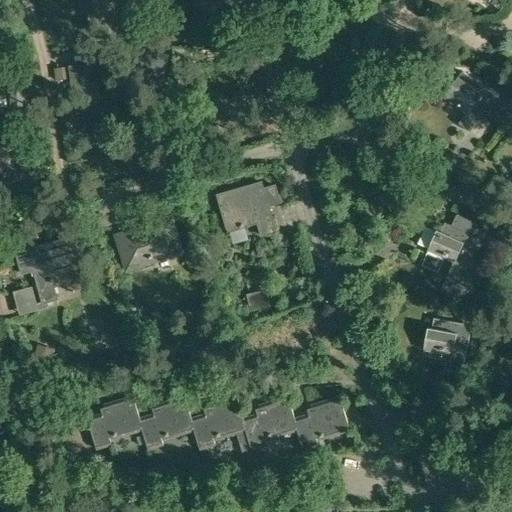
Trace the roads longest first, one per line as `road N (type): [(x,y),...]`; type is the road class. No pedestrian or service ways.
road 1 (track): [(19,0),(73,200)]
road 2 (track): [(285,142),(257,0)]
